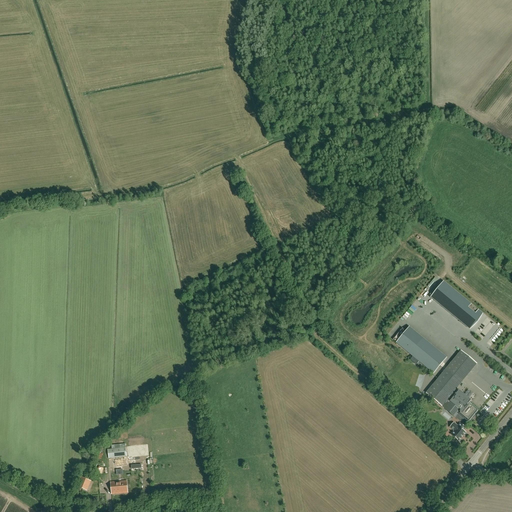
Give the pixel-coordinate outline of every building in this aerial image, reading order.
[(444,282),(431,298),(466,326),(469,323),(473,326),(482,314),(444,282)] [(446,358),(423,339),(410,354),(433,373),(446,358)] [(461,351),(452,362),(426,393),(440,405),(460,422),(463,418),(468,422),(478,411),(467,402),(469,400),(456,389),(467,375),(477,364),(461,351)] [(450,427),(451,428),(454,431),(451,434),(454,438),(453,439),(456,441),(457,440),(458,441),(465,433),(463,431),(465,428),(460,423),(458,426),(453,422),(450,427)] [(109,459),(148,454),(147,445),(108,450),(109,459)] [(120,467),(126,466),(127,466),(126,459),(115,460),(115,467),(120,467)] [(85,490),(90,480),(81,476),(77,486),(85,490)] [(112,494),(127,492),(126,481),(111,483),(112,494)]
